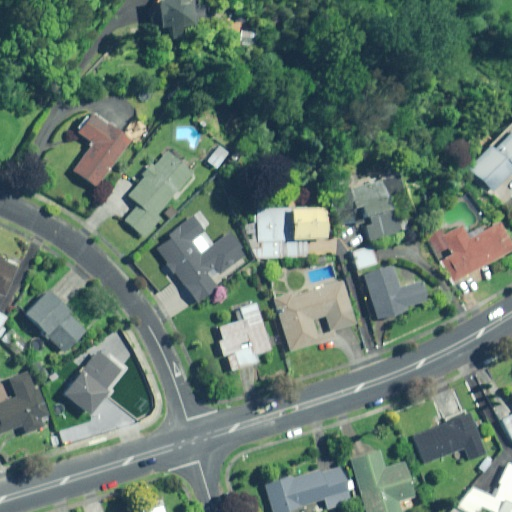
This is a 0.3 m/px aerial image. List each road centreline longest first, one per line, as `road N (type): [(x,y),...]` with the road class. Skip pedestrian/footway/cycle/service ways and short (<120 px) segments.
road 1 (residential): [(511,314),(388,377),(194,440)]
road 2 (residential): [(0,201),(73,241),(136,304),(164,353),(194,440)]
road 3 (residential): [(194,440),(0,499)]
